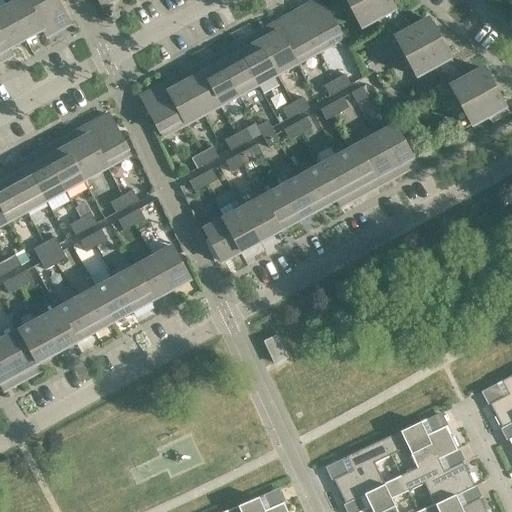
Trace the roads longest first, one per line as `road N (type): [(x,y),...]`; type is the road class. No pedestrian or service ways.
road 1 (residential): [(0,444),(511,163)]
road 2 (residential): [(0,117),(215,0)]
